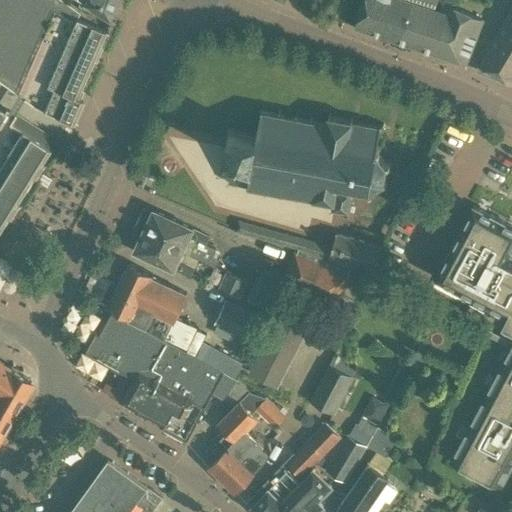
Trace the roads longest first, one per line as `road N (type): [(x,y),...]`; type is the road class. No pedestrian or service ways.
road 1 (tertiary): [(183,0),(38,339)]
road 2 (tertiary): [(505,116),(209,0)]
road 3 (residential): [(54,399),(96,415),(229,511)]
road 4 (tertiary): [(0,511),(54,399)]
